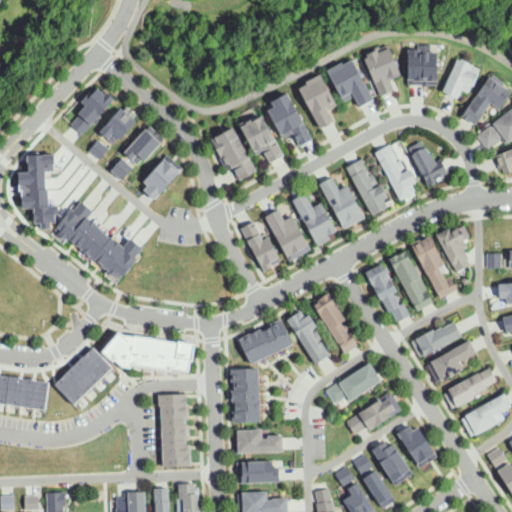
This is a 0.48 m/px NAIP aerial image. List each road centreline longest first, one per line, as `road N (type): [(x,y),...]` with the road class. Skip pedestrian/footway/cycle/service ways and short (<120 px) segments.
road 1 (residential): [(217,216),(401,120),(434,123),(454,135),(471,162),(477,197)]
road 2 (residential): [(511,195),(429,210),(244,312),(211,321)]
road 3 (residential): [(262,302),(221,228),(189,134),(96,53)]
road 4 (residential): [(498,511),(338,260)]
road 5 (residential): [(211,321),(114,307),(22,240)]
road 6 (residential): [(15,141),(96,53),(129,0)]
road 7 (residential): [(0,352),(56,351),(103,301)]
